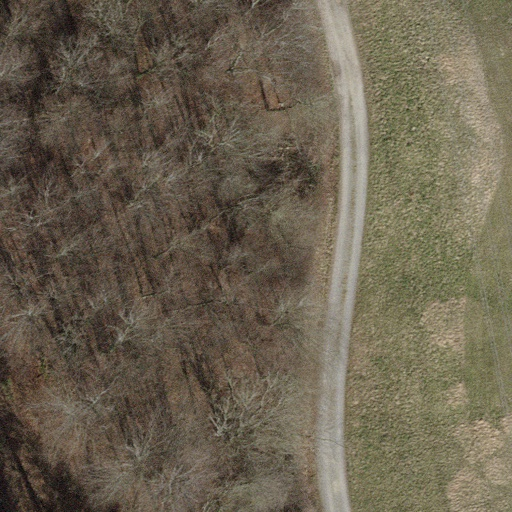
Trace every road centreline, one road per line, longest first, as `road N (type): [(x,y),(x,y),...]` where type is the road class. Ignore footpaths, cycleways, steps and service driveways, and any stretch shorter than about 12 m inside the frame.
road 1 (track): [(344,511),(337,341),(373,120),(346,0)]
road 2 (track): [(0,360),(73,511)]
